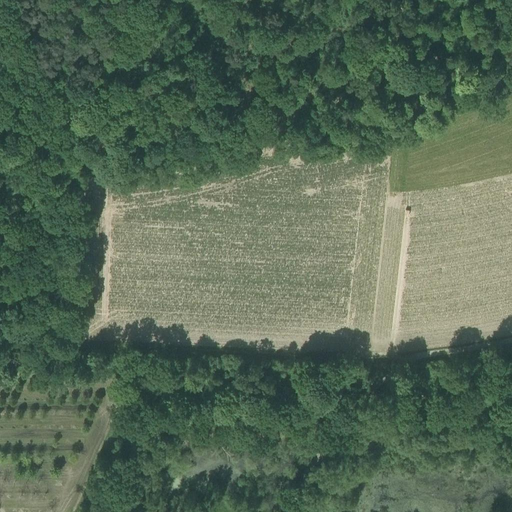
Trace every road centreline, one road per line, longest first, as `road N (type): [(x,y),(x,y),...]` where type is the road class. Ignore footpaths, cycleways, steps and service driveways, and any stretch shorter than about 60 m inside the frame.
road 1 (track): [(0,333),(412,356)]
road 2 (unclassified): [(290,511),(336,423),(412,356),(511,340)]
